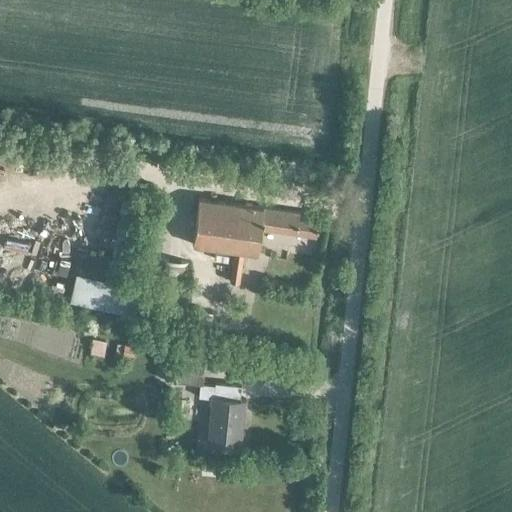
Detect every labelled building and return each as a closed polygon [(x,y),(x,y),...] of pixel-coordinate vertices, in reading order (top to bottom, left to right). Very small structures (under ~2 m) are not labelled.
[(315,235),(318,212),(199,195),(193,244),(234,250),(230,280),(239,282),(244,251),(257,252),(260,228),(315,235)] [(180,321),(187,260),(157,257),(150,317),(180,321)] [(68,299),(135,314),(142,286),(74,271),(68,299)] [(105,339),(91,337),(89,353),(102,355),(105,339)] [(208,443),(238,446),(243,400),(239,399),(240,385),(214,382),(214,384),(201,383),(204,355),(178,353),(175,380),(199,383),(198,396),(212,397),(208,443)]
